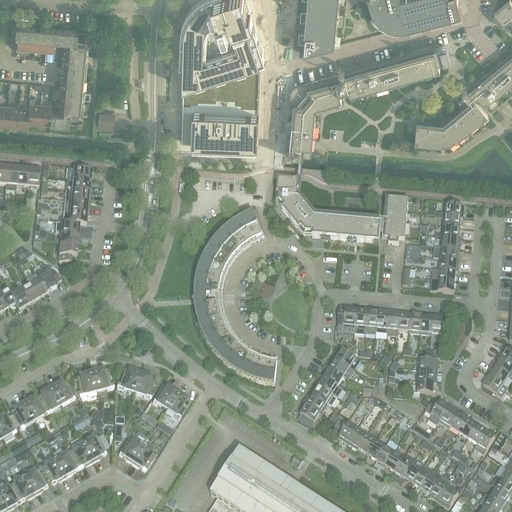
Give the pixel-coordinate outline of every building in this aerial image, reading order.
[(184,64),(181,142),(183,142),(183,140),(235,142),(235,144),(258,145),(261,62),(264,61),(260,49),(243,0),(204,0),(196,7),(190,15),(186,23),(185,31),(185,37),(184,64)] [(306,0),(303,31),(303,39),(301,39),(300,53),(335,44),(335,43),(451,13),(451,14),(462,11),(459,0),(306,0)] [(494,13),(504,25),(511,19),(511,20),(511,3),(510,1),(494,13)] [(15,26),(14,38),(17,38),(16,48),(54,52),(55,41),(64,42),(57,113),(56,113),(55,124),(55,125),(69,126),(69,124),(82,125),(82,119),(70,118),(70,115),(80,116),(87,44),(77,43),(77,41),(89,42),(90,35),(77,34),(77,32),(40,29),(39,30),(35,29),(35,28),(15,26)] [(453,49),(443,51),(446,61),(448,60),(449,59),(451,58),(452,55),(453,53),(453,51),(453,50),(453,49)] [(440,70),(439,66),(435,51),(345,76),(345,72),(339,74),(343,91),(348,89),(350,95),(440,70)] [(511,58),(472,91),(485,107),(511,84),(511,58)] [(292,146),(312,148),(313,143),(314,133),(315,122),(315,115),(316,108),(339,101),(342,101),(336,81),(297,92),(296,105),(289,104),(289,106),(293,106),(296,106),(292,146)] [(467,91),(462,95),(468,103),(473,99),(469,94),(467,91)] [(416,133),(416,136),(415,145),(450,148),(456,143),(488,117),(475,101),(444,127),(417,124),(416,133)] [(30,110),(29,122),(39,123),(40,106),(30,105),(30,110)] [(40,106),(39,123),(49,124),(50,114),(51,114),(51,113),(51,112),(51,107),(40,106)] [(0,107),(0,123),(8,124),(9,108),(0,107)] [(9,108),(8,124),(17,125),(19,109),(9,108)] [(19,109),(17,125),(28,126),(29,122),(30,110),(29,110),(19,109)] [(98,113),(97,131),(99,131),(98,137),(110,138),(111,132),(113,133),(115,114),(98,113)] [(285,151),(285,156),(285,157),(298,158),(301,158),(301,152),(295,152),(295,150),(292,150),(290,150),(290,151),(285,151)] [(6,186),(17,187),(18,174),(18,171),(8,170),(6,186)] [(18,174),(17,187),(28,188),(29,172),(18,171),(18,174)] [(68,171),(67,182),(91,184),(92,173),(68,171)] [(28,188),(28,190),(39,191),(40,173),(29,172),(28,188)] [(67,182),(66,193),(90,195),(91,184),(67,182)] [(276,204),(292,223),(304,238),(379,245),(381,225),(315,219),(297,197),(299,184),(278,182),(276,204)] [(66,193),(65,203),(89,205),(90,195),(66,193)] [(388,246),(394,246),(399,247),(399,241),(405,242),(409,201),(388,200),(385,240),(389,240),(388,246)] [(65,203),(64,214),(88,216),(89,205),(65,203)] [(441,221),(441,222),(445,222),(446,219),(461,220),(463,220),(464,209),(447,207),(446,216),(441,216),(441,221)] [(64,214),(63,225),(69,225),(69,226),(79,227),(87,228),(88,216),(64,214)] [(250,243),(252,246),(263,241),(253,216),(252,216),(246,219),(241,222),(240,222),(235,225),(230,229),(225,233),(219,239),(213,246),(208,253),(205,258),(202,265),(199,271),(197,278),(196,285),(195,292),(195,298),(213,298),(217,298),(218,298),(219,293),(222,293),(219,292),(221,281),(224,282),(224,281),(221,280),(226,270),(229,271),(226,269),(232,260),(235,261),(233,259),(240,251),(242,253),(243,253),(241,250),(250,243)] [(445,222),(445,229),(457,231),(460,231),(461,221),(461,220),(446,219),(445,222)] [(56,236),(61,236),(78,237),(79,227),(69,226),(69,225),(63,225),(62,225),(57,224),(56,236)] [(439,242),(439,243),(443,244),(444,240),(459,242),(459,241),(460,231),(457,231),(445,229),(444,238),(439,237),(439,242)] [(61,236),(60,246),(60,247),(77,248),(78,237),(61,236)] [(443,250),(443,251),(460,253),(461,241),(459,241),(459,242),(444,240),(443,244),(443,250)] [(34,244),(33,250),(41,255),(42,245),(34,244)] [(76,260),(77,248),(60,247),(60,246),(58,264),(71,265),(72,259),(76,260)] [(23,250),(21,251),(24,255),(24,256),(25,257),(26,259),(32,255),(29,254),(23,250)] [(441,251),(440,261),(442,262),(459,263),(460,253),(443,251),(441,251)] [(18,259),(15,261),(16,263),(19,269),(23,267),(24,266),(28,263),(26,259),(21,262),(20,263),(18,259)] [(439,261),(438,272),(439,272),(441,272),(456,274),(456,275),(458,275),(459,263),(442,262),(440,261),(439,261)] [(38,281),(47,296),(57,291),(54,286),(60,283),(53,272),(38,281)] [(433,272),(432,282),(455,285),(456,275),(456,274),(441,272),(439,272),(438,272),(433,272)] [(29,286),(38,301),(47,296),(38,281),(36,276),(26,281),(29,286)] [(431,294),(436,294),(454,296),(455,285),(432,282),(431,294)] [(20,292),(29,307),(38,301),(29,286),(20,292)] [(0,294),(0,301),(6,312),(15,307),(15,306),(10,297),(7,291),(0,294)] [(15,306),(15,307),(19,313),(29,307),(20,292),(10,297),(15,306)] [(219,305),(222,305),(195,306),(196,315),(198,322),(200,329),(203,337),(207,344),(208,346),(211,350),(215,356),(221,363),(226,368),(232,372),(237,375),(244,379),(251,382),(258,385),(266,387),(275,388),(278,361),(272,360),(271,364),(260,360),(262,358),(261,357),(260,360),(250,355),(252,352),(251,352),(249,355),(240,348),(242,346),(242,345),(240,347),(232,339),(234,337),(234,336),(231,338),(226,329),(228,327),(225,328),(221,317),(224,316),(221,316),(219,305)] [(339,310),(338,329),(344,329),(355,330),(355,329),(357,311),(346,310),(339,310)] [(355,331),(355,336),(365,337),(365,336),(366,332),(366,330),(368,312),(357,311),(355,329),(355,330),(355,331)] [(366,332),(365,336),(376,337),(376,336),(376,335),(377,334),(377,333),(377,331),(378,322),(378,315),(379,315),(379,313),(378,313),(368,312),(366,330),(366,332)] [(377,333),(377,334),(387,335),(388,332),(389,316),(379,315),(378,315),(378,322),(377,331),(377,333)] [(387,335),(387,338),(398,339),(399,333),(400,321),(400,317),(389,316),(388,332),(387,335)] [(410,334),(410,335),(420,336),(421,334),(422,321),(422,317),(411,316),(411,318),(410,334)] [(400,321),(399,333),(410,334),(411,318),(400,317),(400,321)] [(421,334),(420,336),(431,337),(431,335),(433,318),(422,317),(422,321),(421,334)] [(433,318),(431,335),(443,336),(444,319),(433,318)] [(340,347),(350,353),(353,349),(343,342),(340,347)] [(503,349),(500,354),(504,357),(501,361),(505,364),(511,368),(511,354),(507,351),(503,349)] [(429,353),(429,359),(440,360),(441,352),(435,351),(434,354),(429,353)] [(342,352),(336,362),(350,370),(354,373),(360,364),(356,361),(342,352)] [(495,363),(492,368),(506,377),(509,379),(510,380),(511,380),(511,377),(511,368),(505,364),(501,361),(498,366),(495,363)] [(336,362),(331,371),(344,379),(349,382),(355,374),(354,373),(350,370),(336,362)] [(418,362),(417,373),(418,373),(437,375),(438,364),(418,362)] [(390,371),(389,378),(395,379),(395,374),(398,371),(393,367),(390,371)] [(492,368),(489,372),(492,375),(490,379),(503,388),(509,379),(506,377),(492,368)] [(98,370),(91,372),(96,393),(107,391),(107,392),(114,391),(114,388),(114,384),(111,385),(107,371),(103,372),(99,373),(98,370)] [(117,388),(117,391),(124,393),(124,392),(124,391),(134,395),(134,394),(141,374),(141,373),(134,371),(133,374),(129,372),(125,371),(120,385),(118,384),(117,388)] [(331,371),(325,380),(338,388),(344,379),(331,371)] [(81,378),(76,379),(80,393),(77,394),(78,397),(80,400),(87,398),(86,396),(96,393),(91,372),(84,374),(84,377),(81,378)] [(134,394),(134,395),(144,398),(144,399),(144,400),(150,402),(152,399),(154,396),(151,395),(156,381),(151,380),(148,379),(149,376),(141,373),(141,374),(134,394)] [(417,373),(416,384),(417,384),(419,384),(434,385),(436,385),(437,375),(418,373),(417,373)] [(490,379),(484,389),(497,397),(502,400),(508,391),(503,388),(490,379)] [(325,380),(319,389),(333,397),(338,388),(325,380)] [(50,388),(62,408),(71,403),(71,404),(76,402),(74,400),(75,399),(65,382),(58,387),(56,384),(50,388)] [(410,388),(410,398),(419,399),(420,395),(433,396),(434,386),(434,385),(419,384),(417,384),(416,384),(416,388),(410,388)] [(154,403),(153,404),(157,407),(158,406),(167,412),(173,403),(180,393),(173,388),(171,391),(168,389),(164,386),(154,402),(153,403),(154,403)] [(38,398),(49,417),(53,414),(52,413),(62,408),(50,388),(43,392),(45,394),(38,398)] [(314,397),(313,398),(328,408),(331,410),(332,410),(338,401),(334,399),(334,398),(333,397),(319,389),(314,397)] [(173,403),(167,412),(175,417),(176,418),(175,418),(179,421),(180,420),(181,420),(183,421),(187,415),(185,414),(191,404),(186,401),(184,399),(186,397),(180,393),(173,403)] [(311,397),(305,406),(316,413),(321,416),(323,417),(328,408),(313,398),(314,397),(312,396),(311,397)] [(23,403),(35,424),(44,419),(49,417),(38,398),(31,402),(29,399),(23,403)] [(364,400),(361,406),(370,412),(374,407),(374,401),(370,400),(364,400)] [(425,401),(422,406),(427,409),(430,404),(425,401)] [(25,429),(35,424),(23,403),(16,407),(18,410),(10,414),(20,431),(20,430),(21,432),(26,430),(25,429)] [(439,425),(440,426),(450,410),(440,404),(437,408),(432,405),(427,410),(425,413),(432,418),(428,423),(437,429),(439,425)] [(305,406),(300,415),(301,416),(301,417),(314,425),(315,425),(320,416),(321,416),(316,413),(305,406)] [(343,417),(345,418),(348,420),(354,411),(349,408),(346,411),(347,412),(343,417)] [(450,410),(440,426),(449,431),(450,430),(459,416),(450,410)] [(105,412),(105,424),(113,425),(114,413),(105,412)] [(94,413),(91,419),(100,423),(103,418),(94,413)] [(144,414),(140,419),(148,424),(151,419),(144,414)] [(0,436),(3,442),(12,436),(13,437),(17,435),(16,433),(7,416),(0,419),(0,436)] [(301,416),(297,422),(310,431),(314,425),(301,417),(301,416)] [(459,416),(450,430),(459,435),(468,422),(467,422),(459,416)] [(459,435),(459,436),(468,442),(476,428),(478,426),(469,421),(468,422),(459,435)] [(79,422),(72,426),(73,428),(76,433),(83,429),(79,422)] [(350,424),(339,440),(348,447),(359,430),(350,424)] [(336,430),(331,436),(336,439),(340,433),(342,429),(341,429),(341,428),(337,426),(335,430),(336,430)] [(476,428),(468,442),(477,448),(487,432),(478,426),(476,428)] [(167,428),(164,434),(170,438),(173,433),(167,428)] [(59,434),(59,435),(61,439),(68,435),(65,430),(59,433),(59,434)] [(359,430),(348,447),(358,452),(368,436),(359,430)] [(487,432),(477,448),(474,452),(484,458),(495,440),(486,434),(487,433),(487,432)] [(40,434),(33,439),(36,445),(37,445),(44,441),(40,434)] [(120,456),(119,457),(122,460),(123,458),(127,460),(126,461),(125,463),(131,467),(133,465),(132,464),(144,447),(147,441),(138,435),(134,441),(133,440),(133,441),(130,439),(120,455),(119,456),(120,456)] [(163,435),(160,440),(166,443),(169,439),(163,435)] [(368,436),(358,452),(358,453),(359,451),(368,457),(377,442),(368,436)] [(499,440),(493,449),(498,453),(500,450),(501,451),(508,440),(502,436),(499,440)] [(93,439),(82,444),(94,465),(100,461),(99,459),(102,457),(103,458),(107,456),(106,454),(105,452),(110,449),(103,437),(98,439),(97,438),(94,439),(93,438),(93,439)] [(434,447),(436,448),(438,449),(441,443),(442,442),(439,439),(434,447)] [(377,442),(368,457),(377,463),(386,448),(386,447),(377,442)] [(69,453),(80,472),(84,470),(83,468),(86,466),(87,469),(94,465),(82,444),(71,451),(72,452),(69,453)] [(20,447),(10,452),(13,458),(23,453),(20,447)] [(133,465),(131,467),(138,471),(139,469),(139,468),(143,470),(141,472),(145,475),(146,472),(147,473),(147,472),(157,457),(154,455),(155,454),(144,447),(132,464),(133,465)] [(386,448),(377,463),(386,469),(395,453),(396,453),(386,447),(386,448)] [(395,453),(386,469),(395,474),(404,461),(398,457),(401,453),(398,450),(396,454),(396,453),(395,453)] [(55,460),(67,480),(73,477),(72,474),(75,472),(76,474),(80,472),(69,453),(67,455),(66,454),(63,456),(60,451),(52,456),(55,460)] [(23,456),(21,457),(24,461),(32,457),(29,452),(28,453),(23,456)] [(333,511),(240,452),(211,497),(218,502),(211,511),(333,511)] [(10,454),(0,459),(0,465),(0,466),(7,462),(12,459),(10,454)] [(21,457),(15,460),(18,465),(24,461),(21,457)] [(404,461),(395,474),(404,481),(413,467),(416,463),(407,457),(404,461)] [(60,484),(67,480),(55,460),(44,466),(44,468),(42,469),(51,486),(52,486),(53,488),(57,485),(55,483),(59,482),(60,484)] [(7,465),(1,468),(4,474),(10,471),(7,465)] [(413,467),(404,481),(414,486),(422,473),(413,467)] [(463,476),(467,471),(464,469),(460,474),(455,483),(458,485),(463,476)] [(24,478),(35,498),(42,495),(40,492),(43,490),(45,492),(48,490),(47,488),(48,488),(38,471),(35,473),(35,472),(24,478)] [(500,480),(502,482),(511,487),(511,475),(506,471),(500,480)] [(422,473),(414,486),(423,492),(431,479),(422,473)] [(10,485),(21,505),(25,503),(24,501),(27,499),(29,502),(35,498),(24,478),(10,485)] [(498,478),(492,487),(492,488),(495,489),(494,489),(496,491),(510,499),(511,496),(511,487),(502,482),(500,480),(498,478)] [(431,479),(423,492),(431,498),(440,484),(431,479)] [(431,498),(430,499),(440,506),(449,491),(450,490),(440,484),(431,498)] [(0,491),(0,499),(7,511),(11,511),(15,510),(13,507),(16,506),(17,508),(21,505),(10,485),(0,491)] [(466,491),(473,496),(477,491),(475,490),(469,486),(466,491)] [(494,489),(489,498),(490,500),(507,510),(509,506),(507,504),(510,499),(496,491),(494,489)] [(449,491),(440,506),(449,511),(459,496),(450,490),(449,491)] [(486,497),(480,506),(483,508),(484,509),(485,509),(489,511),(505,511),(507,510),(490,500),(489,498),(486,497)]
